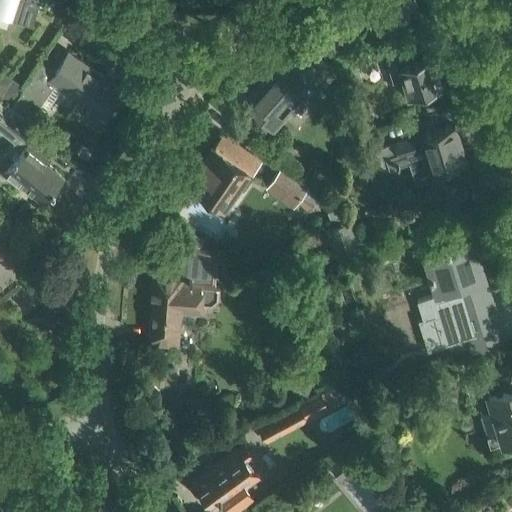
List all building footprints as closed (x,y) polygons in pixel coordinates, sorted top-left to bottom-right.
[(0,0),(0,9),(12,13),(10,18),(33,25),(39,4),(30,1),(30,0),(0,0)] [(416,0),(364,0),(371,20),(368,21),(372,33),(410,20),(406,6),(417,2),(416,0)] [(343,22),(332,32),(337,38),(344,46),(360,42),(348,28),(343,22)] [(368,41),(349,47),(354,64),(374,58),(368,41)] [(285,68),(277,61),(266,73),(272,78),(267,85),(262,81),(248,96),(247,96),(247,97),(253,103),(250,107),(272,127),(304,91),(311,97),(331,75),(324,69),(330,62),(308,42),(285,68)] [(393,81),(403,78),(408,94),(442,84),(433,53),(406,62),(402,49),(381,55),(384,62),(382,63),(384,70),(389,68),(393,81)] [(50,79),(79,99),(71,112),(96,129),(104,117),(105,117),(124,89),(69,51),(50,79)] [(0,93),(10,101),(23,82),(2,68),(0,71),(0,93)] [(29,121),(51,89),(32,76),(11,107),(29,121)] [(0,153),(0,179),(6,179),(7,177),(16,184),(19,181),(44,201),(64,176),(45,160),(40,156),(42,152),(38,149),(48,136),(29,121),(11,107),(9,105),(0,116),(0,117),(20,134),(14,141),(4,153),(0,153)] [(436,129),(383,146),(390,167),(409,161),(415,181),(433,176),(431,167),(446,162),(465,156),(455,123),(436,129)] [(224,132),(189,182),(221,204),(247,168),(252,172),(262,158),(224,132)] [(308,185),(310,182),(291,168),(275,189),(295,203),(297,201),(308,185)] [(325,226),(336,259),(362,250),(351,218),(325,226)] [(0,248),(11,241),(0,227),(0,248)] [(436,292),(417,298),(423,317),(419,319),(428,348),(467,336),(473,353),(503,343),(498,326),(501,325),(474,238),(455,244),(424,254),(436,292)] [(180,270),(168,269),(168,272),(160,271),(159,280),(154,280),(148,343),(151,343),(151,338),(176,341),(179,308),(198,309),(199,303),(212,303),(219,297),(220,286),(215,280),(218,252),(182,243),(180,270)] [(493,409),(480,413),(490,443),(502,439),(504,444),(511,441),(511,369),(511,370),(509,363),(497,366),(496,365),(484,369),(487,378),(485,378),(489,391),(488,391),(493,409)] [(304,364),(293,388),(307,394),(317,370),(304,364)] [(267,440),(309,418),(349,396),(341,380),(258,424),(267,440)] [(371,491),(390,476),(360,440),(330,464),(342,479),(354,470),(371,491)] [(238,442),(191,477),(201,490),(197,493),(204,502),(208,499),(214,509),(222,503),(223,502),(230,511),(253,495),(246,485),(261,474),(250,458),(255,454),(245,441),(240,445),(238,442)] [(0,505),(0,506),(3,500),(17,507),(27,484),(0,471),(0,505)]
